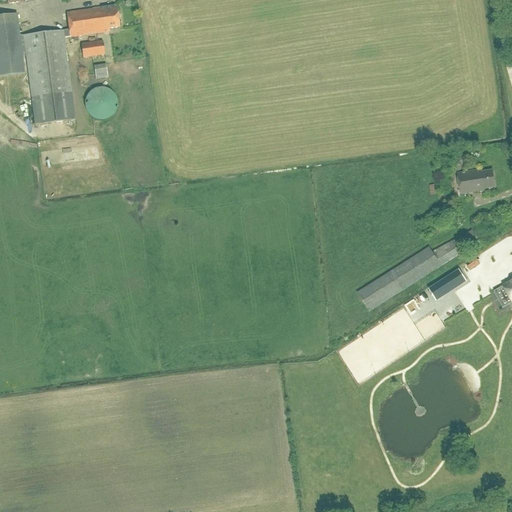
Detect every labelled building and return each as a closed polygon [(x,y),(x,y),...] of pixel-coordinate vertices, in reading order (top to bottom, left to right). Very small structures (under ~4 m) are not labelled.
[(75,120),(64,39),(71,38),(110,32),(109,29),(120,28),(117,9),(114,10),(113,7),(66,13),(68,30),(20,37),(17,14),(0,16),(0,76),(24,74),(22,56),(26,55),(35,125),(75,120)] [(83,59),(104,56),(103,41),(80,45),(83,59)] [(94,66),(94,67),(96,80),(108,78),(106,64),(94,66)] [(116,111),(117,107),(117,101),(114,94),(108,90),(102,88),(95,89),(90,92),(87,96),(85,102),(85,107),(87,114),(92,118),(99,121),(106,120),(111,117),(116,111)] [(481,173),(481,170),(457,174),(460,195),(484,191),(484,190),(495,188),(493,171),(481,173)] [(491,227),(497,233),(501,229),(496,223),(491,227)] [(369,312),(458,256),(461,260),(468,256),(465,250),(480,241),(473,231),(432,253),(429,248),(357,294),(369,312)] [(506,238),(471,260),(476,268),(511,246),(506,238)] [(427,292),(434,302),(441,298),(439,295),(459,282),(461,285),(464,283),(457,272),(427,292)] [(511,281),(503,286),(511,302),(511,281)] [(472,465),(475,450),(464,447),(460,463),(472,465)]
